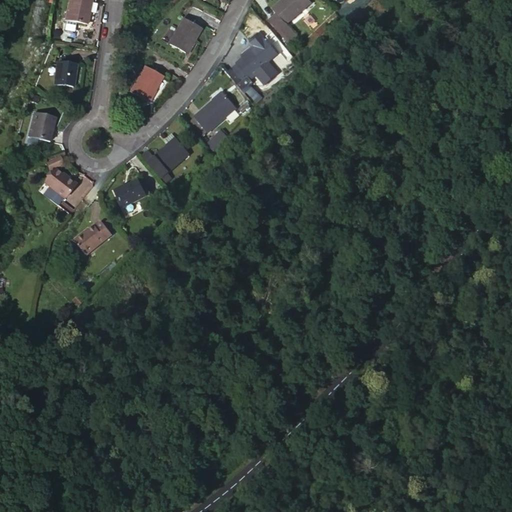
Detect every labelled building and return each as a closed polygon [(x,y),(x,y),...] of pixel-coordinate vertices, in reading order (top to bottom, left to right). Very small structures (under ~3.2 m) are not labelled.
[(94,0),(69,0),(65,20),(86,24),(90,3),(93,4),(94,0)] [(282,0),(271,10),(276,15),(268,22),(286,42),(294,35),(285,25),(310,4),(306,0),(282,0)] [(183,19),(168,45),(184,54),(192,42),(193,42),(200,29),(183,19)] [(241,59),(235,64),(247,77),(250,80),(256,75),(255,73),(277,54),(264,39),(259,33),(256,34),(250,39),(249,42),(252,46),(240,58),(241,59)] [(57,62),(54,86),(72,88),(76,64),(57,62)] [(247,77),(235,64),(229,69),(241,83),(247,77)] [(145,68),(130,94),(146,102),(153,90),(154,91),(162,77),(145,68)] [(213,101),(194,117),(207,132),(235,108),(223,94),(214,103),(213,101)] [(50,132),(53,118),(33,113),(27,138),(49,145),(52,133),(50,132)] [(220,130),(206,142),(213,151),(228,138),(220,130)] [(153,157),(147,163),(160,178),(167,173),(189,154),(172,135),(165,141),(168,144),(165,146),(165,147),(153,157)] [(141,156),(147,163),(153,157),(148,151),(141,156)] [(61,156),(47,161),(50,168),(64,163),(61,156)] [(45,181),(46,181),(51,186),(63,196),(64,197),(75,183),(55,167),(45,181)] [(167,173),(160,178),(165,183),(171,178),(167,173)] [(132,180),(112,196),(123,210),(143,194),(136,184),(132,180)] [(51,186),(46,181),(40,189),(45,193),(51,186)] [(140,181),(136,184),(143,194),(147,191),(140,181)] [(51,186),(45,193),(58,203),(63,196),(51,186)] [(162,208),(169,204),(162,190),(155,194),(162,208)] [(74,209),(62,200),(59,203),(71,213),(74,209)] [(98,226),(79,242),(90,255),(116,234),(105,221),(99,227),(98,226)]
